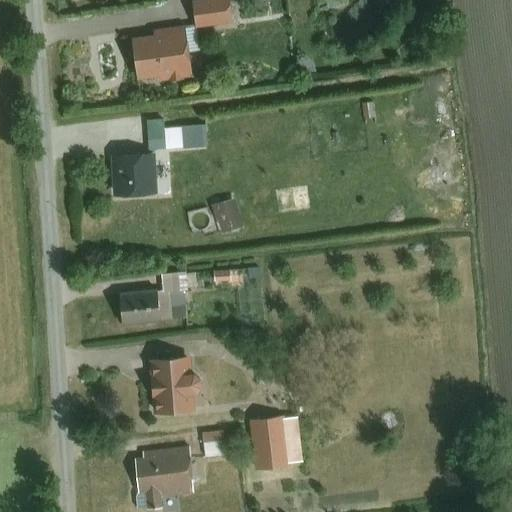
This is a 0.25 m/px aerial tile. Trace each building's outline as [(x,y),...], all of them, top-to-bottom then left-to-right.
[(238,0),(199,0),(203,25),(241,20),(238,0)] [(160,34),(137,37),(143,77),(178,72),(179,79),(196,76),(188,24),(160,29),(160,34)] [(301,134),(298,118),(240,129),(243,145),(301,134)] [(161,151),(122,154),(124,196),(164,193),(161,151)] [(241,196),(218,203),(226,233),(250,227),(241,196)] [(236,269),(218,270),(219,281),(237,279),(236,269)] [(196,315),(192,272),(165,274),(167,289),(170,318),(196,315)] [(167,289),(124,293),(127,322),(170,318),(167,289)] [(196,354),(156,358),(162,414),(202,410),(200,394),(210,393),(208,372),(198,373),(196,354)] [(296,461),(311,459),(306,414),(291,415),(296,461)] [(291,415),(257,419),(262,469),(296,466),(296,461),(291,415)] [(229,430),(209,432),(213,467),(233,465),(229,430)] [(150,457),(138,458),(141,493),(152,492),(153,505),(169,504),(168,490),(198,487),(194,445),(149,449),(150,457)]
